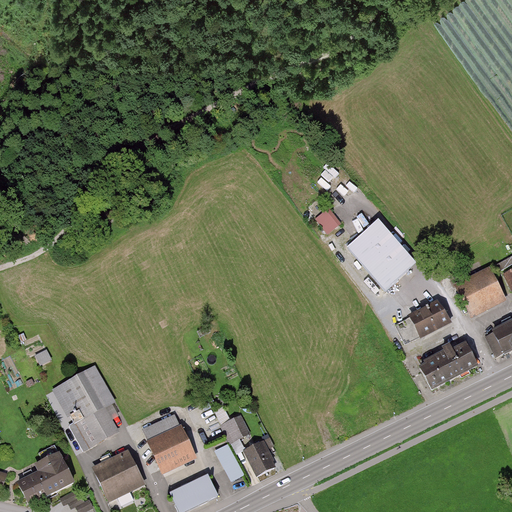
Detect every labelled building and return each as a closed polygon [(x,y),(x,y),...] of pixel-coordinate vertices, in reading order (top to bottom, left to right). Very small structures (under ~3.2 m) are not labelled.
[(125,215),(120,206),(104,214),(108,224),(125,215)] [(317,219),(329,236),(344,226),(332,209),(317,219)] [(379,220),(346,247),(383,293),(417,265),(379,220)] [(511,256),(500,263),(504,270),(511,265),(511,256)] [(491,277),(460,293),(470,313),(501,297),(491,277)] [(442,303),(396,326),(408,349),(454,326),(442,303)] [(511,324),(486,339),(498,361),(509,355),(510,358),(511,356),(511,324)] [(443,354),(417,368),(431,394),(479,369),(467,347),(455,354),(451,346),(441,351),(443,354)] [(42,367),(55,360),(49,350),(37,356),(42,367)] [(99,367),(54,391),(71,422),(83,408),(89,418),(71,428),(85,455),(122,435),(115,422),(122,418),(117,407),(121,406),(99,367)] [(175,417),(144,432),(161,470),(193,455),(175,417)] [(240,418),(222,427),(231,444),(249,436),(240,418)] [(264,443),(244,452),(258,478),(275,469),(270,459),(272,459),(264,443)] [(39,454),(44,463),(37,467),(41,474),(19,485),(30,507),(75,484),(55,446),(39,454)] [(228,446),(215,453),(231,483),(245,476),(228,446)] [(128,455),(94,472),(109,501),(116,498),(121,508),(135,501),(130,492),(143,485),(128,455)] [(207,478),(172,495),(180,511),(184,511),(216,497),(207,478)] [(76,509),(77,511),(83,511),(91,508),(88,502),(84,504),(81,498),(77,500),(74,494),(60,501),(64,508),(69,505),(72,511),(76,509)]
